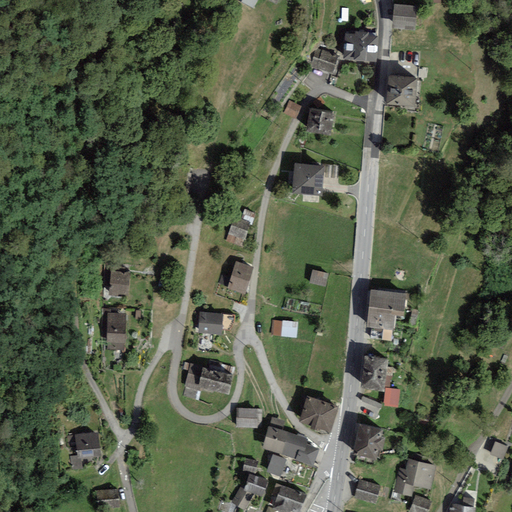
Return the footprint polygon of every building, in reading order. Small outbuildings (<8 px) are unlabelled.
[(394,4),(392,29),(414,30),(416,6),(394,4)] [(355,35),(345,34),(343,60),(376,62),(378,36),(369,35),(369,32),(355,31),(355,35)] [(339,56),(316,48),(310,67),(333,74),(339,56)] [(417,78),(388,76),(386,105),(415,107),(417,78)] [(301,106),(289,101),(283,113),(296,119),(301,106)] [(334,113),(310,108),(306,132),(330,136),(334,113)] [(339,173),(340,163),(331,162),(330,172),(339,173)] [(324,167),(295,164),(292,193),(321,196),(324,167)] [(256,213),(244,209),(241,219),(250,222),(249,225),(252,225),(256,213)] [(241,219),(233,217),(226,241),(243,246),(249,225),(250,222),(241,219)] [(254,268),(236,262),(227,288),(245,294),(254,268)] [(130,268),(110,266),(108,296),(128,298),(130,268)] [(329,274),(312,270),(309,283),(326,287),(329,274)] [(410,294),(370,290),(366,327),(393,330),(394,315),(403,316),(405,300),(409,300),(410,294)] [(116,309),(102,309),(102,328),(107,328),(107,350),(124,351),(125,314),(116,313),(116,309)] [(225,327),(234,327),(234,310),(226,310),(225,327)] [(222,314),(199,313),(198,334),(221,335),(222,314)] [(298,322),(272,320),(271,335),(297,338),(298,322)] [(388,359),(364,356),(360,389),(384,392),(388,359)] [(203,367),(190,363),(184,387),(200,391),(201,388),(228,395),(233,375),(203,368),(203,367)] [(400,390),(385,388),(383,406),(398,408),(400,390)] [(339,406),(307,396),(299,423),(311,426),(310,429),(319,432),(320,430),(331,433),(339,406)] [(381,405),(363,396),(358,405),(377,414),(381,405)] [(258,409),(237,408),(236,428),(257,429),(258,409)] [(272,418),(270,427),(281,430),(284,421),(272,418)] [(383,430),(359,424),(352,455),(376,460),(379,450),(382,451),(385,437),(381,436),(383,430)] [(270,427),(268,426),(261,448),(281,454),(288,432),(281,430),(270,427)] [(98,432),(75,435),(77,456),(78,459),(81,459),(101,457),(98,432)] [(308,439),(288,432),(281,454),(295,459),(295,460),(313,467),(319,449),(306,445),(308,439)] [(509,447),(495,441),(489,454),(503,460),(509,447)] [(286,460),(272,455),(266,471),(280,477),(286,460)] [(82,469),(81,459),(78,459),(77,456),(70,457),(71,470),(82,469)] [(258,461),(245,459),(242,471),(255,473),(258,461)] [(436,465),(408,459),(405,470),(400,469),(394,493),(412,497),(414,486),(430,490),(436,465)] [(269,481),(250,473),(243,489),(239,487),(232,504),(246,510),(253,493),(262,497),(269,481)] [(380,486),(359,480),(354,498),(375,504),(380,486)] [(306,495),(276,484),(268,507),(282,511),(289,511),(291,508),(300,511),(306,495)] [(95,490),(96,508),(120,506),(119,489),(95,490)] [(428,511),(432,502),(415,495),(408,511),(428,511)]
